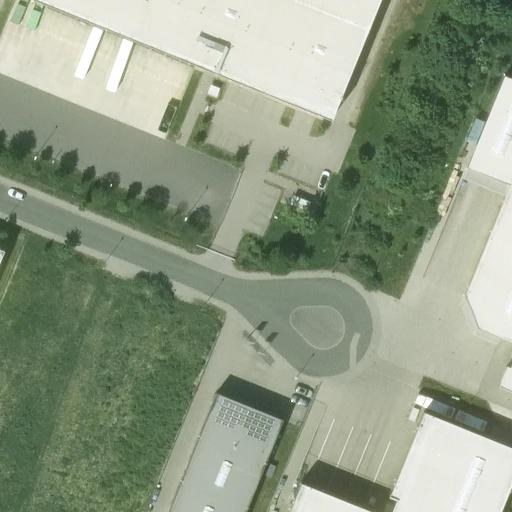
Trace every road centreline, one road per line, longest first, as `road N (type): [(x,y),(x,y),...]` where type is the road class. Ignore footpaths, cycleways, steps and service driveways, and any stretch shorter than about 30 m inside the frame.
road 1 (unclassified): [(0,198),(236,293)]
road 2 (unclassified): [(236,293),(294,358),(321,367),(346,357),(358,324),(346,297),(324,289)]
road 3 (unknown): [(0,88),(156,151)]
